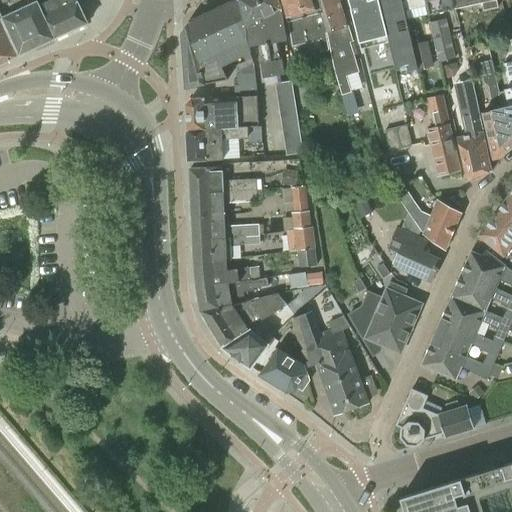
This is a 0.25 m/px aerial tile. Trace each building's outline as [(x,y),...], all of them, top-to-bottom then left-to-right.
[(0,0),(0,10),(21,55),(55,39),(36,0),(0,0)] [(36,0),(55,39),(87,24),(76,0),(36,0)] [(187,105),(188,131),(262,127),(262,125),(258,125),(252,58),(246,46),(246,26),(238,0),(236,0),(187,23),(182,32),(186,89),(228,80),(222,67),(241,59),(242,61),(235,65),(237,69),(235,70),(237,85),(233,86),(234,97),(220,98),(192,100),(187,105)] [(278,0),(238,0),(246,26),(246,46),(252,58),(251,54),(250,46),(258,45),(262,79),(263,78),(266,78),(280,76),(284,75),(279,42),(287,40),(282,10),(278,0)] [(330,52),(334,67),(328,33),(318,0),(282,0),(289,23),(292,47),(304,44),(316,41),(319,40),(322,52),(330,51),(330,52)] [(318,0),(328,33),(334,67),(337,78),(342,95),(351,93),(346,76),(359,73),(350,43),(353,42),(349,26),(348,27),(339,0),(318,0)] [(361,49),(388,42),(378,0),(347,0),(351,9),(359,44),(360,44),(361,49)] [(378,0),(388,42),(389,42),(396,70),(407,67),(408,72),(418,70),(401,0),(378,0)] [(401,0),(405,13),(414,10),(426,8),(426,7),(424,0),(401,0)] [(449,0),(424,0),(426,7),(426,8),(428,16),(452,11),(449,0)] [(449,0),(452,11),(455,10),(482,3),(484,11),(498,8),(497,0),(496,0),(449,0)] [(0,64),(21,55),(0,10),(0,64)] [(430,22),(439,62),(455,59),(446,18),(430,22)] [(428,41),(413,44),(419,69),(433,66),(428,41)] [(363,53),(365,63),(382,60),(380,50),(363,53)] [(511,147),(503,109),(502,109),(491,60),(479,63),(484,83),(488,86),(493,112),(483,114),(493,160),(501,158),(511,147)] [(509,108),(503,109),(511,147),(511,61),(503,63),(508,89),(505,90),(509,108)] [(297,81),(301,105),(313,103),(309,79),(297,81)] [(291,81),(281,83),(275,84),(275,85),(286,156),(303,153),(291,81)] [(493,172),(473,82),(456,86),(467,137),(458,139),(467,181),(493,172)] [(427,131),(438,176),(460,170),(449,125),(443,95),(427,98),(434,129),(427,131)] [(406,125),(384,130),(389,151),(411,146),(406,125)] [(262,127),(188,131),(190,161),(223,159),(222,139),(248,138),(248,136),(263,135),(262,127)] [(189,169),(191,194),(261,190),(261,180),(222,181),(222,168),(189,169)] [(292,204),(293,210),(308,209),(306,187),(282,189),(284,204),(292,204)] [(191,194),(192,217),(224,215),(223,202),(262,201),(261,190),(191,194)] [(511,191),(500,208),(511,218),(506,224),(511,228),(511,191)] [(437,202),(430,216),(421,211),(409,193),(400,200),(423,233),(426,237),(445,250),(461,215),(437,202)] [(511,218),(500,208),(480,235),(480,238),(504,257),(504,256),(508,259),(509,257),(511,259),(511,228),(506,224),(511,218)] [(298,229),(298,232),(310,231),(310,227),(311,227),(310,210),(308,210),(308,209),(293,210),(293,212),(291,213),(291,218),(282,218),(283,231),(298,229)] [(192,217),(194,240),(264,235),(263,224),(224,226),(224,215),(192,217)] [(388,251),(397,255),(392,266),(429,282),(434,270),(436,271),(440,261),(422,253),(427,243),(397,229),(388,251)] [(194,240),(195,264),(226,262),(225,246),(260,244),(260,235),(264,235),(194,240)] [(315,250),(297,252),(298,268),(317,265),(315,250)] [(471,253),(461,275),(494,289),(494,288),(498,280),(511,286),(511,272),(485,252),(481,257),(471,253)] [(195,264),(196,288),(260,278),(259,267),(227,269),(226,262),(195,264)] [(383,264),(376,269),(383,279),(390,274),(383,264)] [(306,275),(308,286),(323,284),(321,273),(306,275)] [(461,275),(451,297),(484,311),(485,311),(490,298),(501,303),(500,305),(507,308),(504,315),(511,317),(511,296),(494,288),(494,289),(461,275)] [(201,310),(202,312),(232,306),(245,302),(243,293),(253,291),(253,289),(268,286),(266,279),(260,280),(260,278),(196,288),(201,310)] [(360,278),(353,282),(359,293),(366,289),(360,278)] [(424,303),(423,303),(405,295),(408,289),(390,281),(387,288),(385,287),(382,297),(367,291),(361,307),(360,308),(412,330),(424,303)] [(224,348),(225,349),(237,340),(235,336),(246,328),(286,305),(279,294),(245,302),(232,306),(202,312),(224,348)] [(451,297),(442,320),(475,334),(480,321),(491,325),(490,327),(497,330),(494,337),(504,341),(511,322),(511,317),(504,315),(502,318),(485,311),(484,311),(451,297)] [(237,340),(225,349),(249,368),(250,367),(258,372),(273,351),(265,345),(266,344),(294,316),(286,305),(246,328),(235,336),(237,340)] [(360,308),(347,315),(373,357),(381,352),(382,348),(400,355),(401,355),(412,330),(360,308)] [(304,364),(306,368),(316,365),(335,415),(350,410),(324,338),(321,339),(311,312),(292,319),(304,363),(304,364)] [(442,320),(432,343),(465,357),(470,344),(481,348),(480,350),(487,353),(484,360),(494,364),(497,357),(504,341),(494,337),(492,341),(475,334),(442,320)] [(342,332),(324,338),(350,410),(369,403),(342,332)] [(465,357),(432,343),(422,365),(455,380),(461,367),(471,371),(471,373),(487,380),(494,364),(484,360),(483,364),(465,357)] [(305,368),(306,368),(304,364),(303,365),(277,348),(259,374),(287,392),(295,389),(307,373),(305,368)] [(444,434),(438,415),(423,408),(428,396),(412,389),(396,426),(401,428),(401,438),(407,446),(417,446),(425,440),(444,434)] [(462,408),(438,415),(444,434),(445,437),(475,428),(469,411),(462,408)] [(511,511),(511,462),(505,465),(498,480),(499,482),(505,480),(508,490),(511,503),(511,511),(484,511),(480,499),(477,489),(482,487),(478,473),(453,481),(401,498),(405,511),(511,511)]
